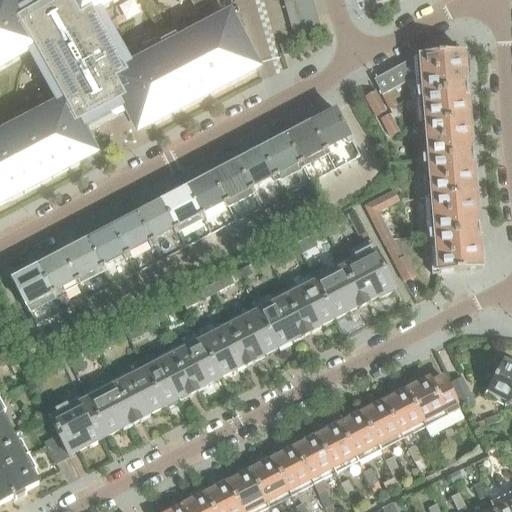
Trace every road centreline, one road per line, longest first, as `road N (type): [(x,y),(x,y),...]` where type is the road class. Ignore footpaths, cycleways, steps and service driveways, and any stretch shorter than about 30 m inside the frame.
road 1 (residential): [(79,511),(511,285)]
road 2 (residential): [(0,249),(355,62)]
road 3 (residential): [(355,62),(478,0)]
